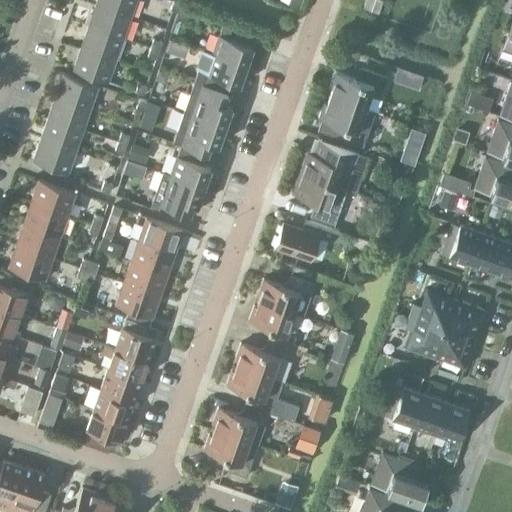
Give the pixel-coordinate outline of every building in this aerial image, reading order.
[(97,0),(96,4),(131,16),(136,0),(97,0)] [(366,0),(364,7),(379,12),(383,0),(366,0)] [(171,9),(179,12),(182,3),(174,1),(171,9)] [(89,26),(124,38),(131,16),(96,4),(89,26)] [(511,17),(502,47),(511,50),(511,17)] [(212,53),(246,65),(253,46),(229,38),(233,26),(224,23),(220,34),(219,34),(212,53)] [(81,47),(116,59),(124,38),(89,26),(81,47)] [(154,39),(151,47),(159,50),(162,41),(154,39)] [(74,69),(109,81),(116,59),(81,47),(74,69)] [(151,47),(148,56),(156,59),(159,50),(151,47)] [(246,65),(212,53),(203,50),(193,80),(212,87),(216,76),(240,84),(246,65)] [(398,66),(394,79),(401,82),(406,69),(398,66)] [(330,96),(367,108),(371,95),(380,98),(388,76),(363,68),(359,79),(335,71),(330,87),(333,88),(330,96)] [(159,70),(156,78),(161,80),(166,77),(168,73),(159,70)] [(99,85),(71,75),(64,73),(56,95),(91,107),(99,85)] [(183,111),(225,126),(232,106),(208,98),(212,87),(193,80),(183,111)] [(136,91),(145,94),(147,85),(139,82),(136,91)] [(511,82),(499,114),(511,118),(511,82)] [(470,90),(466,102),(472,105),(477,92),(470,90)] [(49,116),(84,128),(91,107),(56,95),(49,116)] [(339,137),(364,146),(371,124),(362,121),(367,108),(330,96),(328,103),(324,102),(319,118),(343,126),(339,137)] [(137,107),(145,110),(148,101),(140,99),(137,107)] [(149,101),(146,111),(155,113),(158,103),(149,101)] [(219,144),(225,126),(183,111),(173,141),(182,144),(207,153),(211,142),(219,144)] [(41,138),(76,150),(84,128),(49,116),(41,138)] [(487,151),(511,159),(511,123),(498,119),(487,151)] [(412,127),(408,140),(421,144),(425,131),(412,127)] [(122,132),(119,140),(127,143),(130,135),(122,132)] [(34,160),(69,172),(76,150),(41,138),(34,160)] [(119,140),(116,149),(124,152),(127,143),(119,140)] [(133,144),(129,155),(146,161),(149,149),(133,144)] [(170,174),(204,186),(211,166),(203,164),(207,153),(182,144),(178,155),(176,155),(170,174)] [(308,151),(300,172),(339,185),(348,188),(360,153),(336,145),(331,159),(309,151),(308,151)] [(474,187),(511,200),(511,162),(503,160),(502,161),(485,155),(474,187)] [(152,202),(183,213),(187,201),(198,205),(204,186),(170,174),(163,171),(152,202)] [(300,172),(293,192),(316,201),(312,215),(335,223),(343,201),(335,198),(339,185),(300,172)] [(444,172),(439,183),(451,188),(455,176),(444,172)] [(32,201),(68,214),(76,192),(39,179),(32,201)] [(102,189),(110,192),(113,184),(105,181),(102,189)] [(385,196),(400,201),(405,187),(390,181),(385,196)] [(439,203),(452,208),(457,194),(445,189),(439,203)] [(24,223),(61,236),(68,214),(32,201),(24,223)] [(96,213),(93,222),(100,225),(103,216),(96,213)] [(139,239),(176,251),(183,229),(147,217),(139,239)] [(110,218),(107,227),(114,230),(118,221),(110,218)] [(283,222),(275,246),(312,259),(320,236),(338,242),(342,231),(329,226),(311,220),(307,231),(301,228),(283,222)] [(456,234),(459,224),(452,221),(448,231),(456,234)] [(93,222),(89,232),(97,235),(100,225),(93,222)] [(17,244),(53,257),(61,236),(24,223),(17,244)] [(449,254),(448,255),(471,263),(482,231),(460,223),(459,224),(456,234),(452,244),(449,254)] [(107,227),(103,237),(111,239),(114,230),(107,227)] [(452,244),(456,234),(448,231),(444,241),(452,244)] [(471,263),(492,270),(504,238),(482,231),(471,263)] [(382,232),(377,235),(375,240),(384,243),(387,234),(382,232)] [(492,270),(499,273),(511,277),(511,241),(504,238),(492,270)] [(131,260),(168,273),(176,251),(139,239),(131,260)] [(449,254),(452,244),(444,241),(441,251),(449,254)] [(9,267),(46,279),(53,257),(17,244),(9,267)] [(80,267),(89,269),(92,260),(84,257),(80,267)] [(92,260),(89,269),(97,272),(100,263),(92,260)] [(124,282),(161,295),(168,273),(131,260),(124,282)] [(77,276),(85,279),(89,269),(80,267),(77,276)] [(85,279),(93,282),(97,272),(89,269),(85,279)] [(264,278),(259,293),(261,293),(259,300),(295,312),(303,315),(310,295),(315,283),(291,275),(287,286),(264,278)] [(0,306),(19,313),(27,292),(0,282),(0,306)] [(116,304),(153,317),(161,295),(124,282),(116,304)] [(406,346),(433,356),(464,367),(485,308),(426,287),(420,304),(413,302),(405,327),(412,329),(406,346)] [(254,305),(249,320),(272,328),(268,339),(292,347),(296,335),(294,334),(296,329),(294,326),(291,325),(295,312),(259,300),(257,306),(254,305)] [(0,329),(12,333),(19,313),(0,306),(0,329)] [(57,326),(67,329),(72,310),(63,307),(57,326)] [(115,346),(149,358),(156,337),(143,332),(146,324),(126,317),(115,346)] [(51,344),(61,348),(68,329),(67,329),(57,326),(51,344)] [(0,351),(5,354),(12,333),(0,329),(0,351)] [(341,329),(337,341),(349,345),(353,333),(341,329)] [(68,330),(64,343),(77,347),(81,335),(68,330)] [(241,342),(236,357),(239,358),(237,364),(272,376),(281,380),(288,359),(292,347),(268,339),(265,350),(241,342)] [(45,359),(53,362),(57,349),(49,346),(45,359)] [(108,367),(142,379),(149,358),(115,346),(108,367)] [(58,365),(69,368),(73,354),(63,351),(58,365)] [(232,369),(226,384),(250,392),(246,403),(270,412),(294,420),(299,405),(277,397),(278,392),(277,391),(281,380),(272,376),(237,364),(234,370),(232,369)] [(34,382),(45,386),(51,370),(40,366),(34,382)] [(101,387),(135,399),(142,379),(108,367),(101,387)] [(49,392),(62,397),(69,376),(56,372),(49,392)] [(399,396),(403,386),(395,383),(391,394),(399,396)] [(20,409),(35,414),(43,390),(28,385),(20,409)] [(392,417),(414,425),(425,393),(403,385),(403,386),(399,396),(396,406),(392,417)] [(94,408),(127,419),(135,399),(101,387),(94,408)] [(44,405),(58,410),(62,397),(49,392),(44,405)] [(447,401),(444,400),(425,393),(414,425),(436,433),(447,401)] [(396,406),(399,396),(391,394),(388,404),(396,406)] [(436,433),(458,440),(469,409),(447,401),(436,433)] [(219,406),(213,422),(216,423),(214,428),(250,441),(258,444),(265,423),(270,412),(246,403),(242,414),(219,406)] [(392,417),(396,406),(388,404),(384,414),(392,417)] [(86,428),(119,440),(120,440),(127,419),(94,408),(86,428)] [(209,433),(204,448),(227,456),(223,467),(247,476),(251,464),(258,444),(250,441),(214,428),(212,434),(209,433)] [(290,444),(287,452),(298,456),(301,449),(301,448),(290,444)] [(415,478),(421,460),(399,452),(397,456),(382,451),(371,483),(421,500),(427,482),(415,478)] [(0,507),(8,510),(9,511),(25,466),(4,459),(0,470),(0,507)] [(9,511),(12,511),(45,511),(52,493),(40,489),(45,474),(25,466),(9,511)] [(63,506),(60,511),(97,511),(103,496),(97,494),(98,492),(82,486),(74,510),(63,506)] [(360,511),(402,511),(407,499),(385,491),(384,493),(369,487),(360,511)] [(97,511),(120,511),(125,501),(109,496),(108,498),(103,496),(97,511)]
